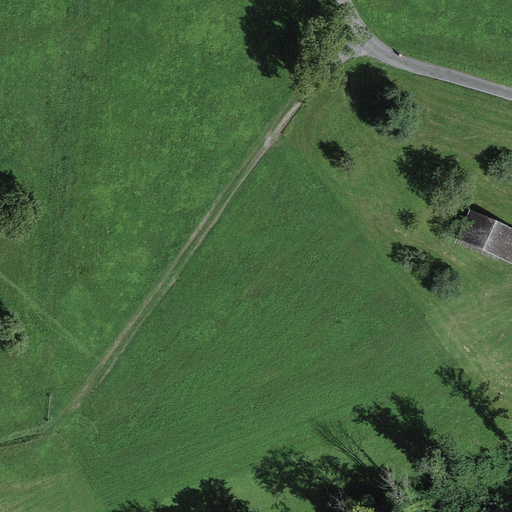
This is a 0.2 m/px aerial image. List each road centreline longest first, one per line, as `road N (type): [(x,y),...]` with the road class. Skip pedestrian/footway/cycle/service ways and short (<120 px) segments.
road 1 (track): [(356,34),(69,411),(49,427),(0,440)]
road 2 (trunk): [(455,0),(383,511)]
road 3 (track): [(342,0),(356,34),(371,46),(511,96)]
